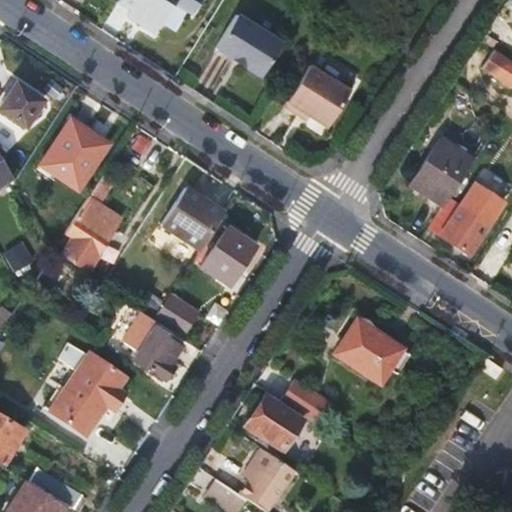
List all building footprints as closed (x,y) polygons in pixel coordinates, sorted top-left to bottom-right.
[(115,0),(115,1),(127,9),(123,15),(150,33),(169,4),(187,16),(197,0),(115,0)] [(239,62),(255,73),(277,40),(233,10),(211,44),(227,55),(229,52),(241,59),(239,62)] [(479,70),(510,91),(511,87),(511,65),(491,52),(479,70)] [(303,64),(277,103),(292,113),(294,109),(320,126),(343,90),(303,64)] [(16,82),(0,107),(0,111),(25,128),(44,100),(16,82)] [(73,115),(42,162),(80,187),(110,139),(73,115)] [(439,139),(409,185),(442,207),(447,199),(472,161),(439,139)] [(0,184),(11,178),(0,160),(0,184)] [(73,237),(63,255),(87,271),(109,237),(122,218),(99,203),(112,182),(103,176),(83,206),(77,215),(65,232),(73,237)] [(184,186),(158,224),(197,250),(223,211),(184,186)] [(442,207),(427,230),(466,255),(490,218),(482,214),(478,220),(447,199),(442,207)] [(228,226),(200,267),(228,285),(255,244),(228,226)] [(169,293),(160,308),(185,323),(194,310),(169,293)] [(122,341),(139,352),(134,360),(165,381),(175,366),(171,363),(182,345),(156,328),(158,324),(152,320),(141,312),(122,341)] [(352,314),(330,349),(343,358),(365,323),(352,314)] [(365,323),(343,358),(376,380),(398,344),(365,323)] [(88,354),(48,413),(85,436),(104,406),(112,411),(123,393),(116,388),(123,376),(88,354)] [(473,371),(464,385),(481,397),(491,382),(473,371)] [(293,380),(280,401),(318,426),(332,405),(293,380)] [(301,419),(264,394),(245,425),(282,449),(301,419)] [(0,413),(0,464),(2,466),(24,428),(0,413)] [(248,465),(232,490),(248,500),(260,508),(287,466),(254,444),(243,461),(248,465)] [(37,467),(28,482),(64,504),(73,509),(82,495),(37,467)] [(25,480),(2,511),(58,511),(64,504),(28,482),(25,480)] [(205,497),(227,511),(240,511),(248,500),(232,490),(216,480),(205,497)]
